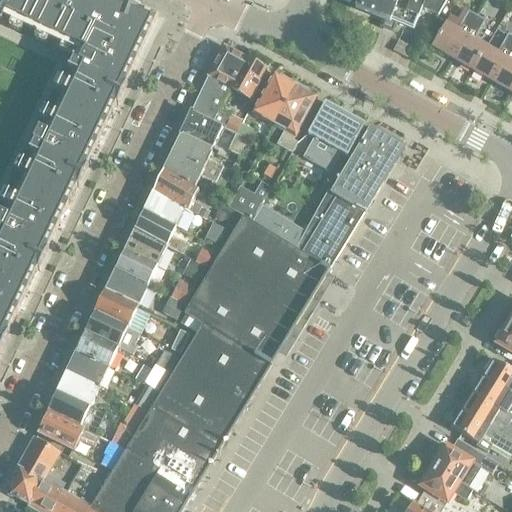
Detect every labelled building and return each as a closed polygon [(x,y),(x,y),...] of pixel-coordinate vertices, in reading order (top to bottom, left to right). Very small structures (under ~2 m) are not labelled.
[(0,352),(9,333),(8,333),(37,271),(38,272),(39,270),(48,251),(47,250),(77,188),(78,188),(79,186),(88,168),(87,167),(116,106),(117,106),(127,85),(125,85),(157,18),(141,11),(141,10),(120,2),(119,2),(119,3),(111,0),(110,0),(0,0),(0,1),(0,22),(0,23),(1,23),(5,13),(86,52),(80,63),(74,59),(69,70),(74,73),(45,134),(39,131),(29,152),(35,155),(6,217),(0,214),(0,352)] [(355,10),(352,16),(381,28),(384,29),(392,32),(395,24),(413,31),(422,10),(438,16),(447,0),(358,0),(356,6),(355,10)] [(445,24),(431,48),(452,60),(478,17),(470,13),(459,32),(445,24)] [(478,17),(452,60),(472,71),(487,47),(474,40),(485,22),(478,17)] [(487,47),(472,71),(492,82),(511,47),(511,37),(509,36),(498,54),(487,47)] [(511,47),(492,82),(511,94),(511,93),(511,47)] [(229,88),(245,59),(224,48),(208,77),(209,77),(229,88)] [(245,59),(229,88),(250,100),(266,71),(245,59)] [(275,126),(295,87),(274,76),(252,114),(275,126)] [(191,114),(221,128),(228,116),(218,112),(229,88),(209,77),(191,114)] [(295,87),(275,126),(284,131),(276,145),(292,154),(298,143),(293,141),(316,98),(295,87)] [(317,166),(345,114),(325,103),(307,135),(314,138),(303,158),(316,165),(317,166)] [(191,114),(179,138),(210,152),(221,128),(191,114)] [(345,114),(317,166),(330,173),(341,153),(347,157),(365,125),(345,114)] [(236,135),(241,126),(242,123),(228,116),(221,128),(236,135)] [(241,126),(236,135),(248,141),(252,132),(241,126)] [(328,191),(305,232),(295,250),(302,254),(330,269),(365,213),(404,148),(371,129),(332,193),(328,191)] [(248,141),(236,135),(228,151),(239,156),(248,141)] [(210,152),(179,138),(171,155),(227,182),(232,173),(207,162),(211,153),(210,152)] [(171,155),(163,172),(194,189),(199,178),(224,189),(227,182),(171,155)] [(163,172),(154,192),(184,210),(197,217),(201,207),(192,203),(198,191),(194,189),(163,172)] [(228,209),(233,212),(242,218),(253,224),(263,206),(262,206),(271,190),(260,184),(253,196),(239,188),(228,209)] [(154,192),(145,212),(175,228),(184,210),(154,192)] [(253,224),(277,238),(286,220),(263,206),(253,224)] [(145,212),(134,233),(166,250),(167,249),(182,256),(188,245),(171,237),(175,228),(145,212)] [(117,464),(98,496),(89,509),(95,511),(181,511),(330,269),(302,254),(295,250),(277,238),(253,224),(242,218),(184,314),(203,326),(124,453),(117,464)] [(277,238),(295,250),(305,232),(286,220),(277,238)] [(205,230),(217,236),(221,229),(209,223),(205,230)] [(134,233),(125,252),(158,268),(166,250),(134,233)] [(201,251),(196,263),(206,268),(211,255),(201,251)] [(148,287),(158,268),(125,252),(116,272),(148,287)] [(199,283),(206,268),(196,263),(190,260),(182,276),(199,283)] [(139,307),(148,287),(116,272),(106,292),(139,307)] [(192,290),(180,284),(174,297),(185,303),(192,290)] [(149,317),(137,311),(139,307),(106,292),(95,314),(128,330),(140,336),(149,317)] [(184,305),(173,299),(171,298),(162,315),(176,322),(184,305)] [(95,314),(91,323),(85,334),(118,350),(133,357),(137,347),(123,341),(128,330),(95,314)] [(511,326),(508,324),(502,333),(498,333),(495,338),(497,342),(495,345),(511,354),(511,326)] [(170,350),(180,355),(189,335),(180,331),(170,350)] [(109,370),(118,350),(85,334),(76,354),(109,370)] [(178,358),(168,353),(164,352),(156,366),(155,365),(154,366),(169,373),(178,358)] [(109,370),(76,354),(67,374),(99,389),(109,370)] [(511,371),(493,360),(482,378),(511,395),(511,371)] [(143,384),(147,386),(157,393),(169,373),(154,366),(147,377),(143,384)] [(90,409),(99,389),(67,374),(57,394),(90,409)] [(511,395),(482,378),(472,395),(511,419),(511,395)] [(145,412),(146,411),(157,393),(147,386),(135,406),(145,412)] [(81,428),(100,437),(103,431),(97,428),(98,427),(85,421),(90,409),(57,394),(47,414),(80,429),(81,428)] [(511,419),(472,395),(462,411),(511,441),(511,430),(507,427),(511,419)] [(487,454),(491,446),(511,458),(511,441),(462,411),(451,429),(477,444),(476,447),(487,454)] [(143,416),(136,412),(127,426),(134,431),(143,416)] [(80,429),(47,414),(37,435),(74,452),(79,442),(94,449),(100,437),(81,428),(80,429)] [(7,487),(9,496),(37,511),(95,511),(89,509),(60,491),(64,484),(48,475),(60,453),(35,439),(7,487)] [(432,466),(432,467),(465,487),(466,487),(470,479),(477,467),(491,476),(492,474),(498,466),(498,465),(457,440),(451,450),(445,446),(443,448),(439,449),(436,454),(437,459),(432,466)] [(112,446),(106,457),(117,464),(124,453),(112,446)] [(473,492),(465,487),(432,467),(427,475),(422,476),(419,481),(420,486),(419,487),(425,491),(415,506),(424,511),(442,511),(453,494),(466,502),(473,492)]
